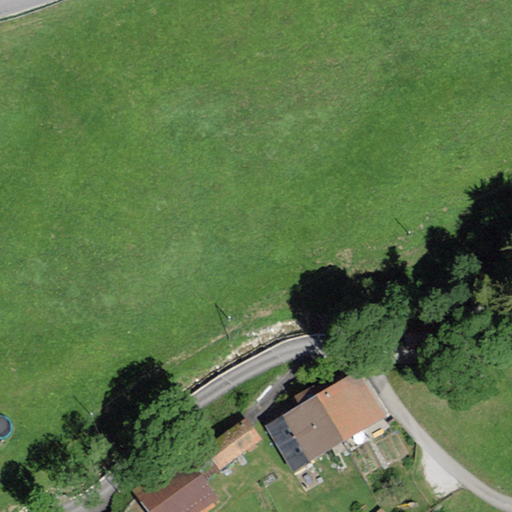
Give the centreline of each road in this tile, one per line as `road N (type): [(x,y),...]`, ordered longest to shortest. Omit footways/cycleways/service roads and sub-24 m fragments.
road 1 (residential): [(31,511),(168,417),(343,344),(380,341)]
road 2 (track): [(380,341),(397,385),(438,443),(488,499),(511,503)]
road 3 (track): [(380,341),(511,291)]
